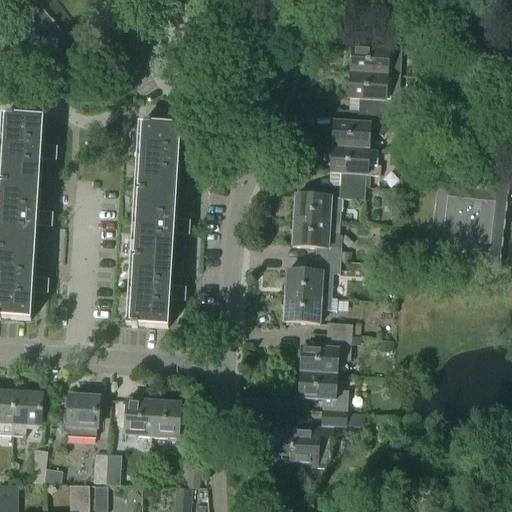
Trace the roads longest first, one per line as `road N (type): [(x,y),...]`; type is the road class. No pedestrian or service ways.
road 1 (residential): [(226,366),(234,222),(311,0)]
road 2 (residential): [(0,352),(226,366)]
